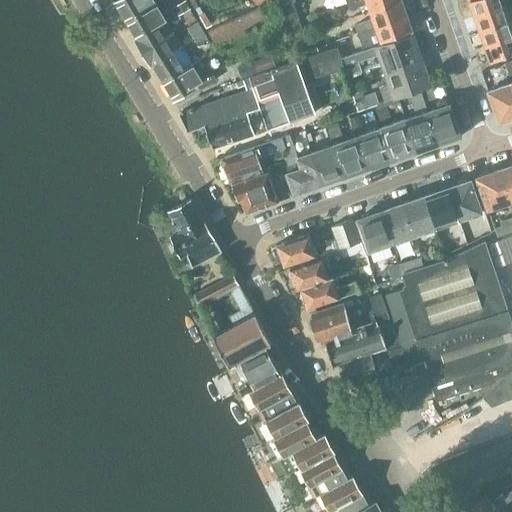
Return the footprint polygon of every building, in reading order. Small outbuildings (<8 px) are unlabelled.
[(120,0),(115,3),(126,21),(156,3),(153,0),(120,0)] [(367,3),(370,11),(401,0),(400,0),(353,0),(347,2),(349,9),(367,3)] [(355,25),(357,32),(406,15),(401,0),(370,11),(372,19),(355,25)] [(511,0),(470,0),(469,1),(474,16),(511,2),(511,0)] [(175,7),(179,15),(190,9),(185,1),(175,7)] [(284,14),(287,24),(297,20),(293,11),(297,9),(294,2),(281,7),(284,14)] [(511,2),(474,16),(480,31),(510,20),(508,12),(511,10),(511,2)] [(126,21),(136,39),(166,21),(156,3),(126,21)] [(406,15),(357,32),(362,47),(411,30),(406,15)] [(287,24),(292,38),(304,34),(299,19),(297,20),(287,24)] [(480,31),(485,46),(511,36),(511,24),(510,20),(480,31)] [(151,65),(152,64),(182,46),(166,21),(136,39),(135,39),(151,65)] [(187,28),(193,38),(204,32),(197,22),(187,28)] [(204,32),(193,38),(199,49),(210,43),(204,32)] [(292,38),(297,53),(309,48),(304,34),(292,38)] [(375,47),(384,73),(422,60),(413,34),(375,47)] [(511,36),(485,46),(490,61),(511,53),(511,36)] [(152,64),(162,82),(192,64),(182,46),(152,64)] [(297,53),(298,60),(318,54),(316,47),(309,49),(309,48),(297,53)] [(260,58),(248,62),(249,66),(272,59),(268,48),(258,52),(260,58)] [(249,78),(259,107),(267,130),(314,113),(303,80),(343,68),(340,59),(336,48),(318,54),(298,60),(296,60),(275,68),(250,78),(249,78)] [(340,59),(343,68),(346,76),(360,72),(354,54),(340,59)] [(192,64),(162,82),(173,100),(194,87),(193,86),(197,84),(200,89),(216,80),(203,58),(192,64)] [(248,65),(246,66),(250,78),(275,68),(272,60),(249,67),(248,65)] [(393,99),(410,93),(420,89),(431,86),(422,60),(384,73),(393,99)] [(502,65),(507,78),(511,75),(511,64),(511,62),(502,65)] [(246,66),(229,73),(233,84),(249,78),(250,78),(246,66)] [(511,118),(511,86),(511,83),(488,91),(499,123),(511,118)] [(259,107),(252,88),(181,112),(180,113),(180,114),(180,115),(180,116),(186,129),(187,130),(188,131),(189,131),(204,126),(259,107)] [(418,115),(405,120),(416,151),(419,150),(422,151),(427,150),(429,147),(438,144),(427,112),(428,112),(420,89),(410,93),(418,115)] [(353,100),(357,111),(380,102),(376,92),(353,100)] [(427,112),(438,144),(448,140),(451,142),(456,140),(457,137),(461,136),(450,104),(428,112),(427,112)] [(259,107),(204,126),(212,148),(267,130),(259,107)] [(363,126),(359,115),(349,118),(353,130),(363,126)] [(416,151),(405,120),(382,128),(393,159),(416,151)] [(379,129),(356,137),(367,168),(389,161),(379,129)] [(284,167),(286,172),(294,194),(303,191),(305,192),(310,190),(312,187),(322,184),(311,152),(297,157),(289,135),(281,137),(285,150),(287,154),(286,154),(290,163),(298,161),(298,162),(284,167)] [(258,159),(285,150),(281,137),(221,158),(224,167),(223,170),(226,178),(228,179),(229,181),(262,170),(258,159)] [(356,137),(333,145),(344,176),(367,168),(356,137)] [(333,145),(311,152),(322,184),(331,181),(334,182),(339,180),(340,178),(344,176),(333,145)] [(509,166),(499,169),(510,201),(511,200),(511,163),(509,166)] [(510,201),(499,169),(489,173),(486,172),(482,174),(479,176),(476,177),(487,209),(510,201)] [(265,206),(278,201),(268,172),(232,184),(238,200),(241,199),(246,213),(259,208),(265,205),(265,206)] [(457,185),(447,188),(458,220),(481,212),(470,180),(467,181),(464,180),(458,182),(457,185)] [(447,188),(425,196),(435,227),(458,220),(447,188)] [(425,196),(402,204),(413,235),(435,227),(425,196)] [(167,210),(179,232),(171,237),(180,256),(185,254),(191,266),(221,251),(191,198),(167,210)] [(402,204),(379,212),(390,243),(413,235),(402,204)] [(390,243),(379,212),(370,215),(367,214),(361,216),(361,218),(356,219),(367,251),(390,243)] [(331,226),(335,238),(339,248),(360,241),(352,219),(331,226)] [(468,244),(464,235),(462,230),(454,233),(455,235),(454,236),(459,248),(468,244)] [(477,230),(464,235),(468,244),(480,238),(477,230)] [(339,248),(335,238),(312,246),(308,234),(276,245),(277,246),(276,246),(276,251),(277,253),(280,257),(281,259),(283,258),(285,266),(339,248)] [(386,294),(403,348),(409,365),(422,361),(436,402),(483,386),(501,375),(511,367),(511,363),(511,361),(511,360),(511,322),(508,308),(485,240),(446,258),(423,266),(401,273),(402,276),(405,284),(403,285),(403,288),(386,294)] [(418,250),(422,262),(432,259),(427,247),(418,250)] [(298,289),(300,288),(328,278),(321,257),(288,268),(289,269),(288,269),(288,274),(289,277),(292,280),(293,280),(293,282),(295,281),(298,289)] [(398,264),(401,273),(423,266),(420,257),(398,264)] [(392,279),(402,276),(401,273),(398,264),(396,259),(386,262),(392,279)] [(200,305),(230,289),(238,285),(234,276),(217,285),(216,283),(194,295),(200,305)] [(328,278),(300,288),(300,289),(299,293),(300,296),(303,300),(304,300),(305,302),(306,301),(309,308),(339,297),(354,292),(359,290),(356,280),(335,287),(332,277),(328,278)] [(238,285),(230,289),(244,318),(212,333),(213,335),(212,336),(229,366),(271,342),(254,313),(239,284),(238,285)] [(393,351),(403,348),(386,294),(385,293),(369,299),(378,324),(352,333),(345,306),(353,304),(352,299),(311,313),(309,320),(315,339),(321,343),(324,342),(325,344),(326,344),(333,364),(332,364),(332,366),(338,364),(386,348),(387,351),(392,350),(393,351)] [(240,361),(255,388),(280,374),(265,347),(240,361)] [(386,348),(338,364),(345,384),(377,373),(378,377),(410,366),(409,365),(403,348),(393,351),(392,350),(387,351),(386,348)] [(502,377),(483,396),(492,405),(511,397),(511,361),(511,362),(511,368),(502,376),(502,377)] [(249,391),(257,406),(259,410),(292,392),(291,391),(290,392),(288,387),(289,387),(282,373),(280,374),(255,388),(249,391)] [(256,406),(263,419),(298,400),(299,401),(301,400),(295,389),(291,391),(292,392),(259,410),(257,406),(256,406)] [(266,419),(276,436),(306,420),(308,419),(299,401),(298,400),(263,419),(264,421),(266,419)] [(293,450),(302,467),(302,468),(322,456),(333,451),(334,450),(324,431),(315,436),(306,420),(276,436),(274,437),(284,455),(293,450)] [(300,468),(308,482),(310,486),(342,469),(342,468),(333,451),(322,456),(302,468),(302,467),(300,468)] [(314,497),(321,494),(320,492),(351,476),(345,466),(342,468),(342,469),(310,486),(308,482),(306,483),(314,497)] [(321,494),(328,507),(330,511),(363,494),(362,493),(353,475),(351,476),(320,492),(321,494)] [(493,511),(498,509),(511,498),(511,490),(504,496),(502,494),(492,502),(486,494),(481,496),(461,510),(462,511),(493,511)] [(330,511),(328,507),(327,508),(328,511),(352,511),(372,501),(366,491),(362,493),(363,494),(330,511)] [(388,511),(387,511),(384,511),(380,511),(375,501),(376,501),(375,500),(353,511),(388,511)]
